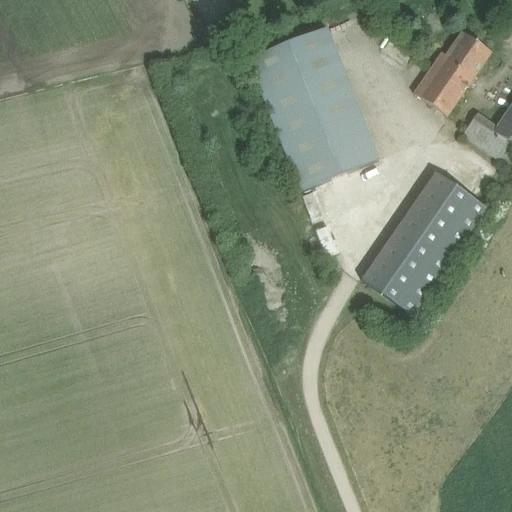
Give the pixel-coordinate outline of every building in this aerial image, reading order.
[(396,0),(382,0),(380,2),(389,10),(397,1),(396,0)] [(363,117),(328,30),(249,61),(303,194),(358,171),(340,126),(363,117)] [(448,117),(479,70),(490,54),(463,35),(447,58),(443,55),(415,95),(448,117)] [(463,136),(479,147),(474,154),(488,164),(493,156),(511,169),(511,106),(496,131),(476,117),(463,136)] [(438,171),(389,239),(437,274),(486,206),(438,171)] [(408,314),(437,274),(389,239),(359,280),(408,314)]
